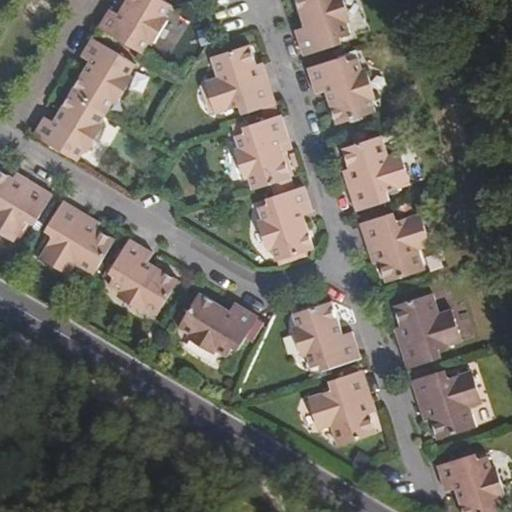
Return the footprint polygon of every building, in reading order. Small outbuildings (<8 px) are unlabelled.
[(144,55),(151,42),(165,19),(173,7),(161,0),(130,0),(124,10),(127,12),(124,18),(120,16),(111,11),(99,29),(144,55)] [(310,27),(305,28),(296,31),(304,57),(333,48),(332,42),(342,39),(349,36),(346,25),(337,0),(295,0),(303,22),(308,20),(310,27)] [(337,0),(346,25),(351,23),(343,0),(337,0)] [(170,22),(165,19),(151,42),(156,45),(170,22)] [(332,42),(333,48),(343,45),(342,39),(332,42)] [(116,102),(129,80),(138,66),(93,40),(83,57),(93,63),(97,65),(91,74),(87,72),(74,94),(108,114),(116,102)] [(247,104),(249,111),(277,102),(269,78),(261,81),(256,66),(249,45),(211,58),(217,78),(209,80),(209,81),(219,112),(239,106),(247,104)] [(348,56),(339,59),(337,59),(339,65),(350,62),(348,56)] [(317,95),(326,92),(330,91),(333,101),(329,102),(336,126),(375,113),(371,102),(362,74),(358,60),(350,62),(339,65),(337,59),(308,69),(317,95)] [(93,63),(87,72),(91,74),(97,65),(93,63)] [(261,81),(269,78),(264,64),(256,66),(261,81)] [(362,74),(371,102),(376,100),(366,73),(362,74)] [(129,80),(116,102),(121,105),(134,83),(129,80)] [(215,113),(219,112),(209,81),(205,83),(215,113)] [(88,148),(101,125),(108,114),(74,94),(60,117),(64,120),(60,126),(56,124),(46,118),(35,136),(79,162),(88,148)] [(241,114),(249,111),(247,104),(239,106),(241,114)] [(239,148),(248,174),(252,190),(292,177),(283,151),(278,152),(276,146),(281,144),(290,141),(281,115),(251,125),(253,131),(244,134),(236,137),(239,148)] [(107,129),(101,125),(88,148),(93,151),(107,129)] [(242,128),(244,134),(253,131),(251,125),(242,128)] [(342,150),(349,169),(354,185),(347,187),(355,212),(382,203),(380,195),(386,193),(407,186),(397,155),(397,154),(388,158),(381,137),(342,150)] [(244,176),(248,174),(239,148),(235,149),(244,176)] [(401,154),(397,155),(407,186),(411,185),(401,154)] [(354,185),(349,169),(342,171),(347,187),(354,185)] [(54,195),(30,181),(26,186),(13,178),(0,170),(0,230),(15,240),(26,223),(31,214),(39,219),(54,195)] [(26,186),(30,181),(16,173),(13,178),(26,186)] [(298,216),(304,214),(313,212),(305,186),(274,196),(276,202),(266,205),(259,207),(264,221),(272,246),(277,260),(315,248),(306,223),(301,225),(298,216)] [(380,195),(382,203),(383,203),(389,201),(386,193),(380,195)] [(264,199),(266,205),(276,202),(274,196),(264,199)] [(115,241),(94,229),(83,222),(87,215),(63,201),(49,226),(57,230),(52,238),(42,256),(71,273),(76,265),(94,276),(115,241)] [(395,213),(386,215),(389,225),(397,222),(395,213)] [(34,228),(39,219),(31,214),(26,223),(34,228)] [(306,223),(304,214),(298,216),(301,225),(306,223)] [(83,222),(94,229),(97,221),(87,215),(83,222)] [(374,248),(379,261),(386,282),(424,271),(418,251),(427,248),(417,217),(416,216),(397,222),(389,225),(386,215),(359,224),(368,251),(374,248)] [(421,215),(417,217),(427,248),(430,247),(421,215)] [(268,248),(272,246),(264,221),(259,223),(268,248)] [(57,230),(49,226),(45,234),(52,238),(57,230)] [(0,236),(13,245),(15,240),(0,230),(0,236)] [(109,287),(120,293),(143,307),(157,315),(178,280),(153,266),(151,269),(145,265),(147,262),(152,254),(129,240),(113,267),(118,270),(113,279),(109,287)] [(372,263),(379,261),(374,248),(368,251),(372,263)] [(71,273),(42,256),(40,259),(69,276),(71,273)] [(118,270),(113,267),(108,276),(113,279),(118,270)] [(141,311),(143,307),(120,293),(118,297),(141,311)] [(179,328),(190,335),(217,350),(227,356),(231,349),(236,341),(242,344),(257,317),(234,303),(229,311),(228,311),(226,314),(220,311),(222,307),(199,293),(179,328)] [(394,307),(402,330),(405,342),(399,344),(407,369),(432,361),(430,352),(439,350),(459,343),(449,311),(440,313),(433,294),(394,307)] [(298,325),(307,353),(311,366),(320,363),(328,360),(331,367),(361,357),(352,331),(343,334),(339,336),(337,328),(341,327),(332,301),(294,314),(298,325)] [(449,311),(459,343),(463,342),(452,310),(449,311)] [(303,355),(307,353),(298,325),(293,326),(303,355)] [(402,330),(395,332),(399,344),(405,342),(402,330)] [(214,355),(217,350),(190,335),(188,339),(214,355)] [(236,341),(231,349),(237,352),(242,344),(236,341)] [(441,358),(439,350),(430,352),(432,361),(435,360),(441,358)] [(322,369),(331,367),(328,360),(320,363),(322,369)] [(377,431),(369,409),(365,397),(373,394),(365,369),(338,377),(340,387),(332,390),(313,396),(322,427),(332,424),(339,444),(377,431)] [(447,369),(437,372),(440,380),(449,378),(447,369)] [(472,371),(469,372),(479,403),(482,402),(472,371)] [(426,405),(431,418),(437,438),(476,427),(470,406),(479,403),(469,372),(449,378),(440,380),(437,372),(411,381),(419,407),(426,405)] [(340,387),(338,377),(329,380),(332,390),(340,387)] [(377,406),(373,394),(365,397),(369,409),(377,406)] [(322,427),(313,396),(308,397),(319,428),(322,427)] [(426,405),(419,407),(424,420),(431,418),(426,405)] [(470,461),(480,458),(478,452),(468,455),(470,461)] [(494,511),(506,508),(501,494),(492,469),(488,455),(480,458),(470,461),(468,455),(438,465),(447,490),(455,488),(460,486),(463,495),(459,497),(463,511),(494,511)] [(497,467),(492,469),(501,494),(506,493),(497,467)]
